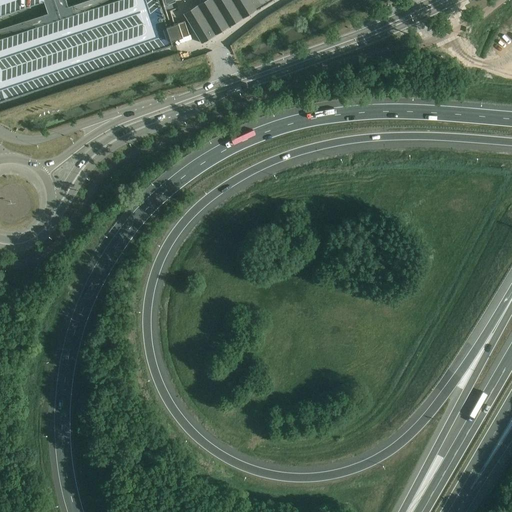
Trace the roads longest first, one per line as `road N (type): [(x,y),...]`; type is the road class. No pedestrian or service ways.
road 1 (motorway): [(511,302),(393,451),(327,476),(273,476),(239,465),(192,433),(161,391),(146,330),(156,267),(168,245),(237,180),(336,143),(396,136),(511,142)]
road 2 (motorway): [(511,120),(401,111),(326,116),(221,152),(167,190),(103,263),(73,339),(61,427),(74,511)]
road 3 (tertiary): [(51,211),(105,146),(456,0)]
road 4 (tertiary): [(436,0),(115,124),(38,171)]
road 5 (motorway): [(511,308),(407,511)]
road 6 (motorway): [(511,357),(421,511)]
